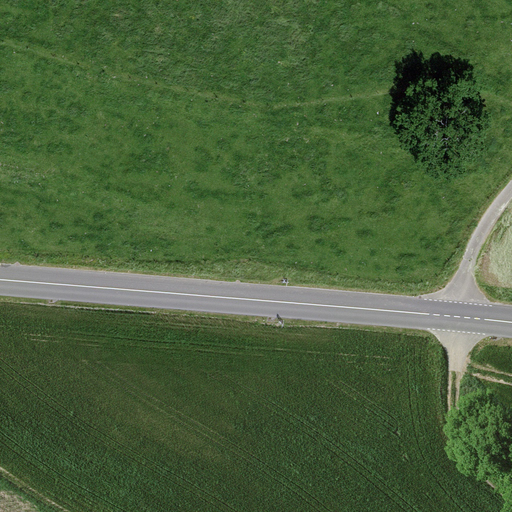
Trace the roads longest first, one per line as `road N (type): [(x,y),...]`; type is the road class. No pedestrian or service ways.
road 1 (tertiary): [(0,280),(511,323)]
road 2 (track): [(511,499),(483,472),(456,413),(456,319)]
road 3 (track): [(511,195),(483,230),(456,319)]
